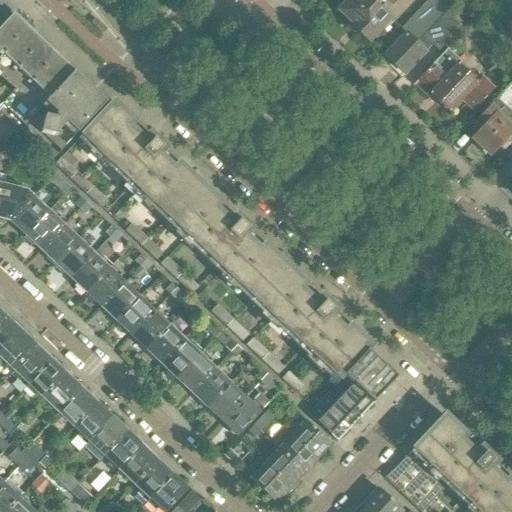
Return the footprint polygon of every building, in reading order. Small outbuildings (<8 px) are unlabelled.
[(377,8),(368,0),(348,0),(337,11),(351,25),(351,26),(368,43),(390,20),(377,8)] [(439,0),(427,0),(424,3),(441,19),(445,14),(449,10),(439,0)] [(439,0),(449,10),(458,1),(457,0),(439,0)] [(424,3),(416,12),(432,27),(441,19),(424,3)] [(416,12),(408,21),(424,36),(432,27),(416,12)] [(424,36),(416,45),(424,53),(425,53),(425,52),(432,45),(442,55),(412,86),(413,87),(414,86),(427,98),(429,96),(449,114),(461,101),(472,111),(471,112),(472,113),(494,89),(493,88),(492,89),(481,78),(476,83),(458,66),(461,63),(447,51),(464,33),(445,14),(441,19),(432,27),(424,36)] [(24,126),(28,121),(36,113),(44,104),(73,74),(73,73),(12,16),(0,28),(0,107),(2,105),(23,125),(24,126)] [(399,30),(405,35),(416,45),(424,36),(408,21),(399,30)] [(424,53),(416,45),(405,35),(384,57),(403,75),(424,53)] [(105,104),(73,74),(44,104),(56,115),(52,119),(44,118),(43,120),(36,113),(28,121),(40,133),(39,135),(55,138),(55,135),(66,124),(75,133),(75,134),(76,135),(105,104)] [(511,82),(495,101),(502,107),(511,116),(511,82)] [(502,107),(495,101),(477,120),(484,127),(471,140),(476,144),(474,145),(485,156),(487,154),(490,158),(511,132),(511,129),(495,114),(502,107)] [(339,382),(365,353),(371,347),(349,327),(348,328),(335,315),(337,313),(337,312),(321,297),(317,301),(303,289),(306,286),(264,246),(262,247),(249,234),(251,232),(252,231),(251,231),(236,216),(235,216),(231,220),(217,207),(220,204),(178,164),(177,166),(163,153),(166,150),(150,135),(149,135),(145,139),(132,126),(135,123),(113,103),(80,138),(338,382),(339,382)] [(22,135),(51,162),(57,155),(28,128),(22,135)] [(108,203),(61,158),(54,165),(101,210),(108,203)] [(43,177),(48,181),(55,174),(50,170),(43,177)] [(55,174),(48,181),(64,196),(70,189),(55,174)] [(4,221),(9,222),(33,198),(27,192),(2,186),(0,195),(0,222),(2,222),(4,221)] [(15,231),(23,238),(48,212),(33,198),(9,222),(15,227),(15,231)] [(74,205),(79,210),(85,204),(80,199),(74,205)] [(85,204),(79,210),(84,215),(90,208),(85,204)] [(34,246),(40,251),(63,226),(48,212),(23,238),(31,246),(34,246)] [(131,225),(125,232),(156,262),(163,255),(131,225)] [(45,259),(53,267),(78,241),(63,226),(40,251),(45,256),(45,259)] [(104,234),(109,239),(115,232),(110,227),(104,234)] [(115,232),(109,239),(106,241),(111,246),(120,237),(115,232)] [(64,275),(70,280),(93,255),(78,241),(53,267),(61,275),(64,275)] [(75,288),(83,296),(108,269),(93,255),(70,280),(75,285),(75,288)] [(134,262),(139,267),(146,260),(140,256),(134,262)] [(167,258),(160,265),(191,295),(198,288),(167,258)] [(146,260),(139,267),(132,274),(138,279),(151,265),(146,260)] [(94,303),(100,308),(123,284),(108,269),(83,296),(91,303),(94,303)] [(105,317),(113,324),(138,298),(123,284),(100,308),(105,314),(105,317)] [(165,291),(169,296),(176,289),(171,284),(165,291)] [(176,289),(169,296),(174,301),(181,294),(176,289)] [(125,332),(130,337),(153,312),(138,298),(113,324),(121,332),(125,332)] [(217,306),(210,313),(242,343),(248,336),(217,306)] [(136,345),(144,353),(168,327),(153,312),(130,337),(136,342),(136,345)] [(194,320),(199,324),(206,318),(201,313),(194,320)] [(206,318),(199,324),(204,329),(211,322),(206,318)] [(0,324),(0,352),(21,331),(14,324),(11,324),(5,319),(0,324)] [(155,361),(160,365),(183,341),(168,327),(144,353),(152,361),(155,361)] [(0,352),(0,359),(12,371),(35,347),(30,342),(30,339),(21,331),(0,352)] [(252,339),(245,346),(277,376),(284,369),(252,339)] [(166,374),(174,381),(199,355),(183,341),(160,365),(166,371),(166,374)] [(225,348),(230,353),(236,346),(231,342),(225,348)] [(236,346),(230,353),(234,358),(241,351),(236,346)] [(12,371),(27,386),(52,359),(44,352),(41,352),(35,347),(12,371)] [(377,362),(366,352),(344,377),(353,385),(353,384),(365,395),(374,403),(396,379),(394,377),(388,371),(388,372),(384,368),(381,365),(380,365),(378,363),(379,363),(377,362)] [(185,389),(191,394),(214,370),(199,355),(174,381),(182,389),(185,389)] [(27,386),(42,399),(65,375),(60,370),(60,367),(52,359),(27,386)] [(196,403),(204,410),(228,384),(214,370),(191,394),(196,399),(196,403)] [(255,377),(260,381),(266,375),(261,370),(255,377)] [(288,373),(281,380),(297,395),(303,388),(288,373)] [(42,399),(57,414),(82,388),(74,380),(70,380),(65,375),(42,399)] [(266,375),(260,381),(269,390),(275,383),(266,375)] [(216,417),(221,423),(244,398),(228,384),(204,410),(212,418),(216,417)] [(343,395),(341,397),(361,417),(374,403),(365,395),(353,384),(353,385),(343,395)] [(57,414),(73,429),(96,404),(90,399),(90,396),(82,388),(57,414)] [(307,415),(316,423),(329,410),(337,401),(328,393),(320,401),(312,409),(307,415)] [(361,417),(341,397),(337,401),(329,410),(349,429),(361,417)] [(244,398),(221,423),(227,428),(227,431),(232,436),(235,436),(237,437),(260,414),(244,398)] [(279,398),(270,408),(277,415),(286,405),(279,398)] [(73,429),(88,443),(113,417),(104,409),(101,409),(96,404),(73,429)] [(336,443),(349,429),(329,410),(316,423),(318,426),(334,441),(336,443)] [(265,413),(252,427),(259,434),(272,420),(265,413)] [(0,428),(8,435),(14,428),(0,414),(0,428)] [(422,511),(447,486),(457,494),(475,511),(511,511),(511,480),(509,478),(508,479),(494,466),(497,464),(497,463),(484,451),(481,448),(480,448),(476,452),(474,450),(463,440),(466,437),(444,416),(384,479),(418,511),(422,511)] [(88,443),(103,457),(126,433),(121,428),(121,425),(113,417),(88,443)] [(304,422),(290,436),(318,462),(325,455),(325,452),(330,446),(304,422)] [(259,434),(252,427),(247,432),(254,439),(259,434)] [(14,428),(8,435),(14,441),(20,434),(14,428)] [(103,457),(118,472),(143,445),(135,438),(131,438),(126,433),(103,457)] [(290,436),(277,451),(302,475),(308,470),(311,470),(318,462),(290,436)] [(9,447),(0,439),(0,451),(3,454),(9,447)] [(21,453),(27,459),(36,449),(30,444),(21,453)] [(118,472),(133,486),(156,462),(151,457),(151,453),(143,445),(118,472)] [(36,449),(27,459),(37,468),(39,465),(39,464),(45,458),(36,449)] [(224,456),(231,463),(236,458),(229,451),(224,456)] [(277,451),(263,465),(291,491),(298,484),(298,481),(302,475),(277,451)] [(133,486),(148,500),(173,474),(165,467),(161,467),(156,462),(133,486)] [(291,491),(263,465),(249,480),(275,504),(280,499),(284,499),(291,491)] [(173,474),(148,500),(160,511),(166,511),(187,491),(181,485),(181,482),(173,474)] [(39,478),(31,487),(39,495),(48,486),(39,478)] [(0,486),(0,511),(5,511),(18,500),(2,485),(0,486)] [(75,486),(69,493),(84,508),(93,499),(78,485),(76,487),(75,486)] [(369,499),(362,506),(369,511),(371,509),(374,511),(400,511),(378,490),(375,492),(373,491),(368,496),(369,499)] [(191,491),(176,508),(180,511),(188,511),(200,500),(191,491)] [(5,511),(30,511),(18,500),(5,511)] [(59,506),(65,511),(70,506),(65,501),(59,506)]
